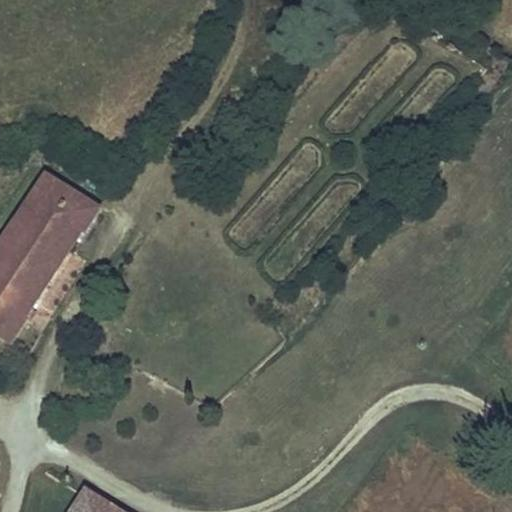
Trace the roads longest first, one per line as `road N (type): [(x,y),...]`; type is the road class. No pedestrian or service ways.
road 1 (track): [(247,0),(243,37),(218,87),(120,216),(21,408)]
road 2 (track): [(511,431),(469,399),(432,387),(396,392),(303,484),(244,511)]
road 3 (track): [(166,511),(45,445),(21,408)]
